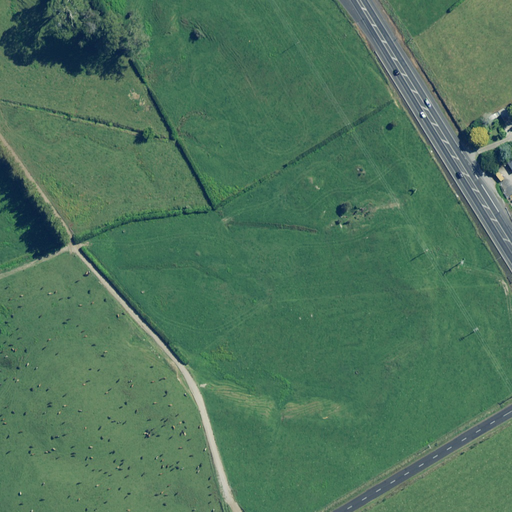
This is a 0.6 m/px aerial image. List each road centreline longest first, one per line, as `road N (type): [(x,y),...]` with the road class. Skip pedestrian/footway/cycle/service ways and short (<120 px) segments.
road 1 (trunk): [(358,0),(511,246)]
road 2 (tertiary): [(343,511),(511,411)]
